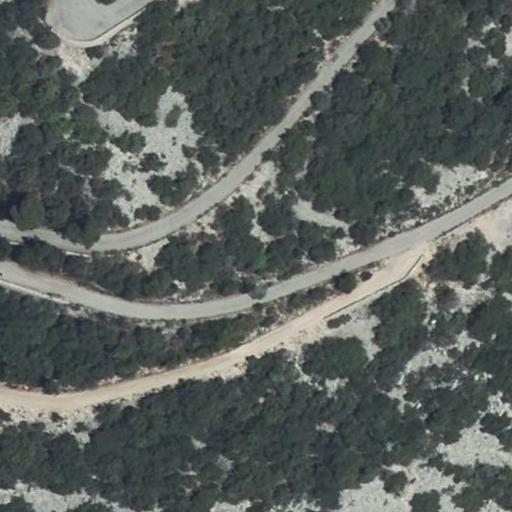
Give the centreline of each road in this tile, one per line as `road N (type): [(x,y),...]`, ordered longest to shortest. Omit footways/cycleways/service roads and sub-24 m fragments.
road 1 (unclassified): [(511,185),(405,240),(252,301),(194,312),(93,302),(0,271)]
road 2 (unclassified): [(0,225),(110,244),(193,211),(247,165),(391,0)]
road 3 (track): [(405,240),(405,258),(389,276),(229,357),(80,399),(0,395)]
